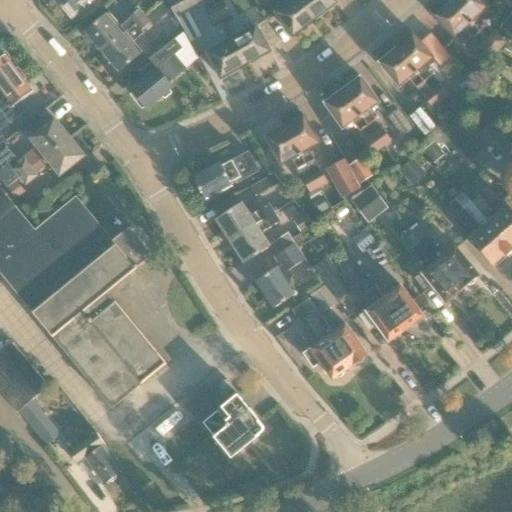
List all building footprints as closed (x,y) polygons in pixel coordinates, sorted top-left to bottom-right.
[(56,0),(71,18),(93,0),(56,0)] [(167,0),(178,18),(189,12),(205,3),(202,0),(167,0)] [(294,37),(316,20),(300,0),(273,0),(269,4),(294,37)] [(300,0),(316,20),(338,3),(336,0),(300,0)] [(480,32),(487,25),(479,16),(487,8),(479,0),(450,0),(450,1),(480,32)] [(473,39),(480,32),(450,1),(434,16),(456,39),(465,30),(473,39)] [(147,17),(136,25),(127,33),(104,53),(112,62),(110,65),(116,72),(119,70),(121,72),(144,53),(134,41),(143,34),(142,32),(152,23),(154,25),(171,10),(165,3),(148,18),(147,17)] [(223,3),(214,8),(223,23),(231,19),(229,16),(230,15),(223,3)] [(214,28),(223,23),(214,8),(205,13),(212,25),(213,25),(214,28)] [(127,33),(136,25),(147,17),(141,9),(130,18),(131,20),(122,27),(110,13),(87,33),(89,35),(87,37),(93,45),(95,43),(104,53),(127,33)] [(241,36),(232,40),(246,66),(271,52),(257,27),(241,36)] [(495,33),(488,40),(498,50),(505,43),(495,33)] [(446,53),(431,35),(421,44),(413,35),(397,49),(424,82),(429,88),(441,102),(448,96),(439,85),(424,67),(433,59),(436,62),(446,53)] [(165,98),(171,93),(170,90),(173,87),(169,83),(186,69),(174,55),(182,48),(174,38),(150,59),(158,68),(131,91),(147,109),(163,96),(165,98)] [(222,79),(246,66),(232,40),(208,54),(222,79)] [(488,40),(481,47),(491,57),(498,50),(488,40)] [(511,49),(506,46),(502,53),(511,59),(511,49)] [(417,88),(424,82),(397,49),(380,63),(400,87),(409,79),(417,88)] [(12,59),(7,52),(0,58),(0,88),(6,97),(0,100),(0,109),(11,124),(30,110),(23,101),(34,93),(25,81),(27,80),(19,68),(17,70),(10,61),(12,59)] [(480,81),(493,89),(500,78),(486,70),(480,81)] [(368,126),(376,121),(369,111),(379,104),(361,78),(343,91),(368,126)] [(433,108),(441,102),(429,88),(422,95),(424,97),(424,98),(433,108)] [(360,132),(368,126),(343,91),(325,103),(343,129),(353,122),(360,132)] [(443,102),(451,111),(461,103),(456,97),(449,97),(443,102)] [(410,116),(426,135),(437,127),(421,107),(410,116)] [(388,116),(403,137),(414,129),(399,108),(388,116)] [(321,170),(319,167),(309,149),(320,143),(304,116),(285,127),(307,165),(311,172),(320,187),(329,182),(322,170),(321,170)] [(20,178),(70,138),(55,119),(30,139),(37,147),(33,150),(32,149),(23,157),(26,161),(14,171),(20,178)] [(452,126),(450,129),(446,126),(438,136),(472,163),(483,150),(452,126)] [(307,165),(285,127),(267,138),(282,165),(293,159),(311,192),(320,187),(311,172),(307,165)] [(372,133),(382,147),(391,141),(383,130),(382,130),(380,127),(372,133)] [(374,153),(382,147),(372,133),(364,138),(366,141),(366,142),(374,153)] [(61,177),(85,156),(70,138),(20,178),(27,186),(38,177),(37,175),(47,167),(51,171),(54,169),(61,177)] [(423,150),(434,164),(445,156),(434,142),(423,150)] [(0,152),(0,169),(15,157),(8,147),(0,152)] [(261,170),(251,151),(225,165),(223,162),(193,179),(206,201),(261,170)] [(409,183),(424,171),(413,158),(398,171),(409,183)] [(326,170),(342,199),(361,188),(345,159),(326,170)] [(350,166),(361,185),(373,177),(361,159),(350,166)] [(252,187),(257,197),(279,184),(274,174),(252,187)] [(351,201),(360,212),(380,197),(371,186),(351,201)] [(0,273),(112,410),(167,365),(116,303),(115,303),(107,294),(137,270),(136,269),(152,256),(129,228),(113,242),(80,200),(38,234),(0,187),(0,273)] [(511,249),(470,202),(462,193),(455,200),(477,224),(480,220),(484,225),(468,239),(494,267),(506,256),(507,257),(511,251),(511,249)] [(511,193),(504,201),(506,205),(491,219),(487,215),(491,211),(477,196),(470,202),(511,249),(511,193)] [(329,209),(322,197),(315,202),(322,213),(329,209)] [(231,242),(274,213),(269,204),(251,216),(242,203),(216,220),(231,242)] [(245,263),(270,246),(262,233),(280,222),(274,213),(231,242),(245,263)] [(295,221),(302,232),(313,225),(305,214),(295,221)] [(439,260),(436,256),(440,253),(418,227),(410,233),(419,243),(459,292),(459,293),(468,285),(474,284),(477,278),(480,276),(455,247),(439,260)] [(314,235),(311,231),(301,237),(304,242),(314,235)] [(356,239),(365,251),(366,251),(376,243),(375,242),(366,231),(356,239)] [(295,244),(288,233),(272,243),(279,254),(295,244)] [(419,243),(410,233),(402,240),(427,270),(415,280),(426,292),(432,287),(446,304),(449,301),(455,299),(459,293),(459,292),(419,243)] [(366,251),(381,269),(392,261),(376,240),(375,242),(376,243),(366,251)] [(257,281),(274,308),(295,295),(282,275),(306,260),(295,244),(279,254),(278,255),(283,264),(257,281)] [(313,268),(338,301),(352,290),(327,257),(313,268)] [(385,298),(381,294),(386,290),(373,274),(365,280),(403,332),(412,325),(415,325),(421,321),(421,318),(424,316),(401,286),(385,298)] [(401,334),(403,332),(365,280),(356,287),(372,308),(360,317),(369,329),(376,325),(389,342),(392,340),(395,340),(401,336),(401,334)] [(310,297),(323,314),(338,302),(326,286),(310,297)] [(311,318),(319,312),(310,299),(293,311),(314,342),(319,338),(321,342),(305,355),(314,368),(320,363),(333,381),(335,379),(341,377),(346,371),(347,370),(311,318)] [(311,318),(347,370),(354,366),(362,363),(366,357),(368,355),(346,324),(333,333),(319,312),(311,318)] [(0,350),(0,391),(18,413),(49,388),(11,341),(0,350)] [(238,394),(225,405),(209,387),(188,404),(233,457),(261,434),(265,431),(265,427),(262,424),(262,423),(238,394)] [(52,413),(39,423),(55,443),(68,433),(52,413)] [(106,446),(97,434),(70,453),(79,465),(87,459),(105,485),(110,481),(113,483),(117,480),(117,477),(121,474),(103,448),(106,446)]
